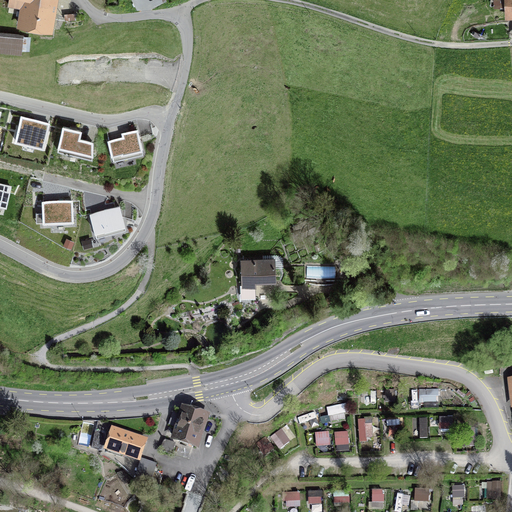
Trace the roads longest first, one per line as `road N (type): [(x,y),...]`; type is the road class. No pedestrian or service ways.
road 1 (residential): [(234,404),(260,414),(313,371),(354,354),(451,366),(483,388),(511,454)]
road 2 (primary): [(229,381),(359,319),(511,305)]
road 3 (track): [(507,453),(469,462),(285,464),(232,511)]
road 4 (primary): [(0,398),(86,403),(229,381)]
road 5 (unclassified): [(171,117),(186,62),(181,18),(96,16),(83,0)]
road 6 (unclassified): [(0,244),(63,274),(101,272),(140,240),(156,202)]
road 7 (residential): [(171,117),(97,119),(0,96)]
road 8 (residential): [(156,202),(0,166)]
